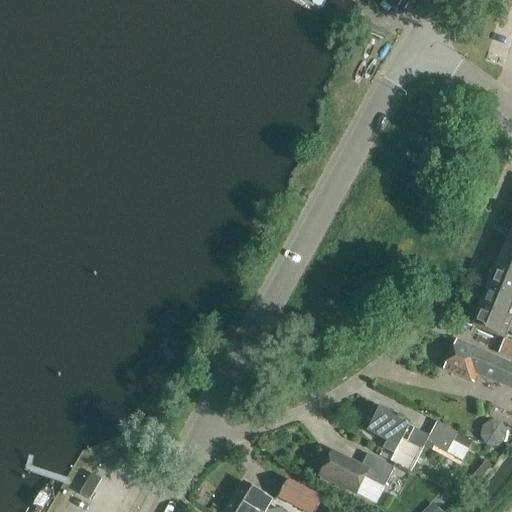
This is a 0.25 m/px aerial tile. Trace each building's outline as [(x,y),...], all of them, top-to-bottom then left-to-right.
[(288,0),(312,13),(313,13),(314,13),(315,13),(316,13),(317,13),(318,13),(319,13),(320,13),(321,12),(322,12),(322,11),(323,11),(324,11),(324,10),(325,9),(326,9),(326,8),(327,7),(327,6),(328,5),(328,4),(328,3),(329,2),(329,1),(329,0),(328,0),(288,0)] [(510,232),(505,244),(505,245),(511,247),(511,223),(506,221),(502,229),(510,232)] [(502,252),(497,264),(497,265),(511,270),(511,247),(505,245),(505,244),(497,241),(494,248),(502,252)] [(494,272),(489,284),(511,294),(511,270),(497,265),(497,264),(489,261),(486,268),(494,272)] [(486,292),(480,304),(507,315),(511,303),(511,294),(489,284),(481,281),(478,288),(486,292)] [(511,317),(507,315),(480,304),(472,326),(505,339),(511,322),(511,317)] [(477,375),(504,386),(511,388),(511,363),(457,340),(444,370),(474,383),(477,375)] [(429,437),(414,429),(409,426),(410,424),(404,421),(404,419),(399,416),(398,418),(380,409),(368,432),(369,433),(370,432),(398,446),(397,447),(398,447),(402,440),(407,443),(422,451),(426,442),(429,437)] [(458,434),(437,422),(429,437),(426,442),(448,454),(454,442),(458,434)] [(472,441),(458,434),(454,442),(468,449),(472,441)] [(320,476),(356,495),(365,478),(385,488),(395,468),(368,454),(362,467),(332,452),(320,476)] [(278,498),(305,511),(316,511),(323,499),(288,480),(278,498)] [(244,483),(234,498),(256,511),(282,511),(278,510),(269,511),(267,511),(273,501),(244,483)] [(256,511),(234,498),(225,511),(256,511)]
